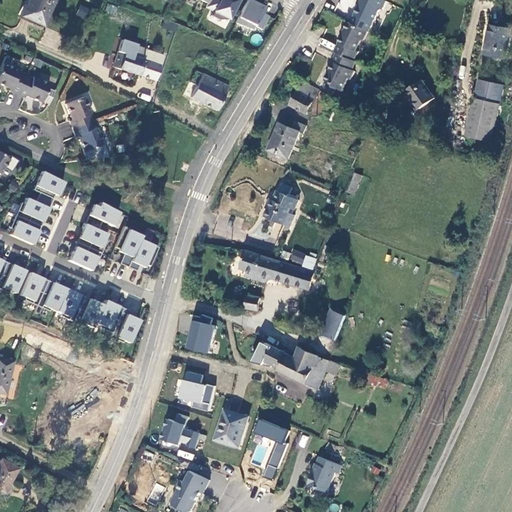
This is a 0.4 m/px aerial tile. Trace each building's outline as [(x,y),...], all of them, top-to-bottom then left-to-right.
[(42,26),(51,6),(53,0),(27,0),(20,16),(42,26)] [(209,0),(207,4),(205,7),(213,11),(211,15),(218,20),(227,20),(236,0),(209,0)] [(387,0),(363,0),(352,23),(370,32),(387,0)] [(261,8),(247,1),(237,23),(250,30),(253,27),(260,31),(267,18),(258,13),(261,8)] [(107,4),(105,11),(115,14),(117,6),(107,4)] [(80,5),(76,15),(85,19),(89,9),(80,5)] [(345,37),(338,51),(347,55),(356,57),(362,44),(366,41),(370,32),(352,23),(348,30),(343,32),(345,37)] [(506,58),(511,30),(491,26),(485,55),(506,58)] [(321,38),(318,44),(332,50),(335,44),(321,38)] [(155,81),(163,56),(120,43),(112,68),(155,81)] [(347,55),(338,51),(337,53),(339,53),(334,63),(335,64),(327,81),(333,85),(334,88),(342,92),(349,79),(351,80),(355,72),(353,71),(358,63),(356,62),(360,53),(358,52),(356,57),(347,55)] [(2,63),(16,69),(19,62),(5,57),(2,63)] [(2,63),(0,67),(0,83),(10,88),(9,91),(16,94),(24,75),(18,73),(18,70),(16,69),(2,63)] [(183,95),(190,98),(201,74),(195,71),(183,95)] [(114,81),(101,74),(99,80),(112,87),(114,81)] [(229,87),(201,74),(190,98),(218,111),(229,87)] [(24,75),(16,94),(23,97),(25,94),(41,101),(48,84),(32,76),(31,78),(24,75)] [(424,80),(406,92),(412,100),(415,98),(421,108),(437,98),(424,80)] [(482,80),(477,99),(501,105),(506,86),(482,80)] [(321,92),(304,81),(290,105),(308,115),(310,112),(321,92)] [(319,117),(331,97),(321,92),(310,112),(319,117)] [(90,121),(87,113),(89,112),(83,96),(65,103),(72,119),(69,121),(72,128),(90,121)] [(501,105),(477,99),(468,134),(492,140),(501,105)] [(359,107),(356,111),(356,112),(369,120),(370,118),(372,115),(359,107)] [(90,121),(72,128),(75,135),(77,134),(84,151),(102,144),(95,127),(92,128),(90,121)] [(293,128),(280,123),(269,151),(289,160),(302,133),(293,128)] [(0,173),(9,158),(0,152),(0,173)] [(48,208),(54,195),(57,196),(64,182),(41,171),(33,190),(39,193),(34,202),(48,208)] [(365,177),(356,175),(349,193),(358,196),(365,177)] [(293,188),(285,184),(281,191),(278,190),(274,200),(271,199),(267,208),(269,209),(265,217),(285,226),(291,213),(293,209),(296,210),(300,201),(290,196),(293,188)] [(15,215),(40,226),(48,208),(34,202),(25,198),(23,204),(20,202),(15,215)] [(83,224),(97,231),(101,222),(112,227),(119,213),(99,203),(97,207),(92,205),(83,224)] [(291,213),(285,226),(291,228),(297,216),(291,213)] [(40,226),(15,215),(9,228),(11,229),(9,234),(31,245),(40,226)] [(97,231),(83,224),(75,243),(99,254),(100,254),(106,242),(103,240),(106,235),(97,231)] [(135,233),(123,228),(114,248),(124,253),(118,265),(127,268),(141,237),(134,234),(135,233)] [(141,237),(127,268),(135,272),(139,263),(149,268),(157,249),(147,244),(149,241),(141,237)] [(75,243),(67,261),(89,271),(92,266),(94,267),(100,254),(99,254),(75,243)] [(248,250),(241,249),(240,254),(245,256),(242,267),(249,269),(259,272),(257,278),(266,281),(274,277),(309,288),(315,272),(287,263),(248,250)] [(314,269),(318,260),(308,257),(306,266),(314,269)] [(5,262),(0,273),(0,289),(7,293),(8,290),(13,293),(24,270),(5,262)] [(259,272),(249,269),(247,275),(257,278),(259,272)] [(35,306),(46,281),(28,272),(18,295),(23,298),(22,300),(35,306)] [(46,281),(35,306),(47,311),(48,309),(54,312),(64,289),(62,288),(46,281)] [(64,289),(54,312),(60,314),(59,317),(71,322),(83,297),(67,290),(64,289)] [(248,295),(246,307),(258,309),(261,296),(248,295)] [(83,297),(71,322),(84,328),(85,326),(91,328),(93,323),(101,306),(83,297)] [(101,306),(93,323),(99,326),(98,328),(110,334),(121,309),(103,301),(101,306)] [(130,313),(121,309),(110,334),(108,338),(121,344),(122,342),(127,344),(138,322),(128,317),(130,313)] [(331,309),(321,334),(337,339),(346,315),(331,309)] [(215,326),(211,325),(213,319),(203,315),(202,317),(198,331),(193,330),(188,348),(210,353),(216,329),(215,326)] [(202,317),(195,316),(191,329),(193,330),(198,331),(202,317)] [(287,354),(273,347),(266,360),(280,368),(287,354)] [(320,356),(301,347),(297,358),(287,354),(280,368),(279,370),(319,388),(327,371),(337,375),(341,365),(320,357),(320,356)] [(242,349),(239,363),(249,365),(253,351),(242,349)] [(0,392),(6,394),(14,360),(11,360),(12,353),(0,350),(0,392)] [(182,396),(195,399),(193,406),(210,410),(216,385),(209,384),(208,385),(202,383),(204,375),(188,371),(182,396)] [(388,387),(389,381),(370,374),(370,375),(358,372),(357,378),(388,387)] [(239,445),(249,416),(228,410),(219,438),(239,445)] [(170,418),(164,438),(181,443),(182,440),(189,442),(188,444),(197,447),(201,432),(186,428),(190,416),(180,413),(177,421),(170,418)] [(258,431),(280,440),(265,475),(275,479),(290,442),(287,441),(292,430),(264,418),(258,431)] [(305,448),(308,436),(301,434),(299,446),(305,448)] [(260,437),(253,463),(268,466),(275,441),(260,437)] [(141,458),(151,461),(154,454),(144,450),(141,458)] [(342,463),(320,454),(317,461),(316,461),(313,469),(314,469),(309,482),(328,490),(336,470),(339,471),(342,463)] [(17,469),(0,459),(0,490),(4,493),(17,469)] [(211,478),(192,469),(186,481),(181,478),(178,485),(179,489),(173,499),(174,503),(189,510),(192,509),(202,490),(204,491),(211,478)] [(157,504),(165,487),(156,483),(148,500),(157,504)]
